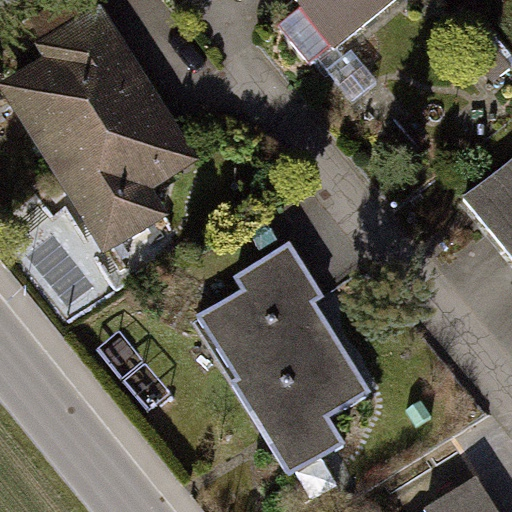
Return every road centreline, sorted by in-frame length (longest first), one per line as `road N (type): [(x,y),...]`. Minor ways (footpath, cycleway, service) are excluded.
road 1 (residential): [(511,396),(257,85)]
road 2 (unclassified): [(0,337),(139,511)]
